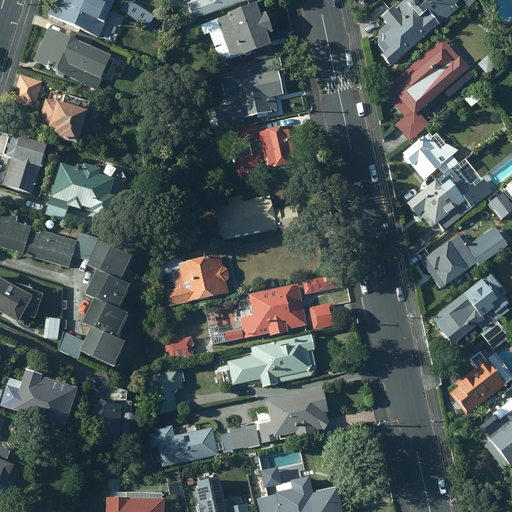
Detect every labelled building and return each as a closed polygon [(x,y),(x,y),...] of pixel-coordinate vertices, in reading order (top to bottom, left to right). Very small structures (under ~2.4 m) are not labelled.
[(54,0),(47,16),(98,37),(114,0),(54,0)] [(128,0),(121,11),(146,27),(153,16),(128,0)] [(147,12),(151,6),(141,0),(138,5),(147,12)] [(201,0),(188,5),(193,20),(251,0),(201,0)] [(390,67),(458,9),(456,5),(458,3),(455,0),(396,0),(390,6),(392,8),(380,19),(386,25),(378,32),(377,45),(384,53),(381,56),(390,67)] [(498,10),(492,0),(481,0),(490,15),(498,10)] [(242,57),(270,46),(266,35),(271,33),(265,13),(259,15),(256,5),(227,15),(227,17),(200,25),(203,35),(210,33),(219,62),(242,55),(242,57)] [(48,29),(33,62),(96,91),(103,75),(106,76),(113,62),(108,60),(109,57),(48,29)] [(79,31),(75,40),(90,47),(94,39),(79,31)] [(129,36),(119,32),(114,44),(123,48),(129,36)] [(470,70),(442,39),(382,91),(405,118),(396,126),(410,142),(430,125),(419,113),(448,88),(454,95),(474,78),(468,71),(470,70)] [(275,98),(283,96),(276,58),(259,62),(261,74),(235,79),(233,72),(220,74),(225,100),(237,97),(241,119),(277,112),(275,98)] [(34,109),(42,82),(20,76),(12,103),(34,109)] [(63,105),(46,100),(38,126),(55,131),(53,136),(59,137),(58,140),(79,146),(91,104),(65,97),(63,105)] [(301,166),(294,127),(261,134),(264,154),(236,159),(239,178),(242,177),(243,182),(252,181),(251,175),(301,166)] [(438,145),(428,133),(402,155),(424,181),(439,168),(445,175),(474,151),(469,145),(453,159),(451,157),(458,151),(447,145),(446,147),(442,142),(438,145)] [(31,195),(46,146),(19,138),(13,159),(10,158),(2,186),(31,195)] [(79,171),(59,164),(48,201),(81,210),(81,207),(90,210),(89,213),(108,219),(114,198),(108,197),(113,180),(98,176),(101,167),(81,161),(79,171)] [(467,188),(452,171),(437,182),(436,181),(407,205),(417,217),(420,215),(431,229),(438,223),(445,233),(491,197),(484,188),(479,193),(476,191),(478,189),(477,185),(467,188)] [(509,189),(489,204),(502,221),(511,212),(511,205),(508,200),(511,197),(511,179),(505,185),(509,189)] [(231,207),(216,210),(223,245),(311,228),(305,204),(274,210),(271,198),(244,204),(243,197),(230,200),(231,207)] [(0,214),(0,247),(23,254),(30,232),(31,228),(15,224),(17,217),(1,212),(0,214)] [(479,267),(508,247),(494,228),(472,245),(466,237),(458,237),(449,243),(449,242),(421,262),(440,289),(476,263),(479,267)] [(39,234),(30,232),(23,254),(32,257),(32,258),(68,269),(71,259),(76,242),(40,232),(39,234)] [(87,262),(97,241),(98,239),(79,234),(76,242),(71,259),(87,262)] [(217,239),(205,241),(207,252),(219,250),(217,239)] [(85,266),(95,271),(119,283),(131,258),(97,241),(87,262),(85,266)] [(166,292),(169,308),(228,294),(226,283),(229,277),(228,271),(222,268),(219,256),(178,264),(179,272),(175,273),(177,285),(173,285),(175,290),(166,292)] [(84,295),(93,299),(117,312),(129,288),(119,283),(95,271),(84,295)] [(507,295),(490,274),(432,320),(443,334),(442,335),(452,347),(479,326),(483,332),(480,334),(494,351),(511,338),(498,322),(510,312),(506,308),(509,305),(503,298),(507,295)] [(302,284),(305,296),(334,289),(331,278),(302,284)] [(9,285),(0,280),(0,314),(17,324),(19,320),(27,322),(28,318),(34,319),(42,296),(31,292),(32,289),(10,282),(9,285)] [(306,327),(298,286),(248,296),(252,316),(240,319),(242,330),(224,334),(226,343),(269,334),(270,338),(288,334),(287,331),(306,327)] [(82,324),(90,328),(115,340),(126,316),(117,312),(93,299),(82,324)] [(332,304),(309,308),(314,330),(337,325),(332,304)] [(123,344),(115,340),(90,328),(83,343),(79,352),(112,368),(123,344)] [(79,352),(83,343),(65,334),(57,351),(76,359),(79,352)] [(314,352),(310,336),(250,349),(252,358),(227,363),(233,387),(247,384),(248,388),(261,385),(262,389),(277,386),(277,385),(311,377),(316,370),(312,352),(314,352)] [(193,356),(191,348),(193,347),(191,338),(164,344),(166,353),(168,352),(169,353),(170,361),(193,356)] [(466,416),(507,384),(496,370),(487,359),(485,361),(455,384),(458,388),(449,395),(466,416)] [(6,388),(0,405),(0,407),(64,429),(77,390),(41,377),(41,376),(25,371),(24,375),(8,370),(2,387),(6,388)] [(179,372),(178,370),(152,375),(149,375),(153,394),(152,394),(149,395),(149,396),(153,416),(177,412),(174,396),(177,391),(178,390),(183,390),(183,388),(182,383),(184,382),(182,372),(180,372),(179,372)] [(328,413),(322,390),(265,402),(270,423),(258,426),(262,444),(277,441),(276,439),(295,435),(296,439),(316,435),(316,432),(322,431),(324,432),(330,423),(328,422),(326,414),(328,413)] [(106,405),(103,403),(92,417),(93,425),(91,444),(118,447),(123,407),(106,405)] [(511,469),(511,411),(502,419),(498,414),(478,429),(489,443),(485,447),(505,473),(511,468),(511,469)] [(200,431),(198,421),(178,425),(181,435),(180,435),(156,440),(162,468),(218,456),(212,428),(200,431)] [(244,449),(259,446),(254,425),(228,430),(229,434),(219,436),(223,454),(233,452),(233,450),(243,448),(244,448),(244,449)] [(0,457),(6,461),(9,453),(0,448),(0,457)] [(0,497),(5,486),(10,488),(18,470),(13,468),(13,467),(0,460),(0,497)] [(183,500),(178,473),(167,475),(169,484),(168,485),(171,503),(183,500)] [(197,490),(193,491),(197,511),(249,511),(247,504),(229,508),(230,511),(224,511),(217,478),(195,483),(197,490)] [(345,511),(340,488),(312,493),(309,478),(286,483),(288,493),(257,499),(259,511),(345,511)] [(105,500),(105,511),(163,511),(163,502),(161,502),(161,495),(119,494),(119,480),(107,480),(107,500),(105,500)]
